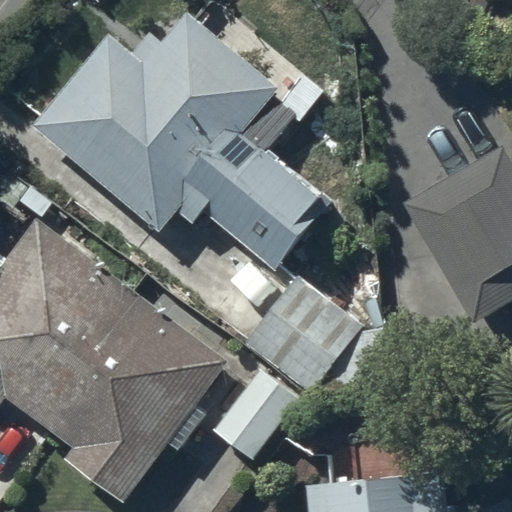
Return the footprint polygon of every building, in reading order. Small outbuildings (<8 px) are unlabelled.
[(114,24),(36,116),(164,225),(184,202),(198,214),(207,204),(276,263),(339,189),(270,131),(265,137),(248,123),(287,78),(195,0),(168,32),(157,23),(138,45),(114,24)] [(511,125),(414,184),(485,303),(511,286),(511,125)] [(0,181),(0,198),(30,220),(10,247),(0,240),(0,395),(2,397),(12,384),(81,435),(73,447),(131,490),(173,433),(183,440),(207,406),(196,398),(232,349),(199,324),(205,317),(178,297),(174,302),(48,209),(57,197),(13,164),(0,181)] [(276,299),(248,336),(317,383),(341,348),(276,299)] [(264,360),(216,421),(255,452),(303,391),(264,360)] [(446,464),(312,476),(315,511),(461,511),(460,497),(449,498),(446,464)]
